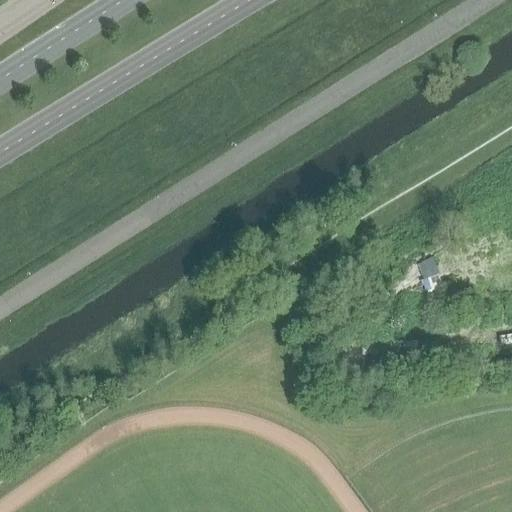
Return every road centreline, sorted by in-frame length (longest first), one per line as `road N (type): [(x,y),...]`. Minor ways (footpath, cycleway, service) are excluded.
road 1 (unclassified): [(0,308),(488,0)]
road 2 (primary): [(0,154),(249,0)]
road 3 (primary): [(126,0),(0,81)]
